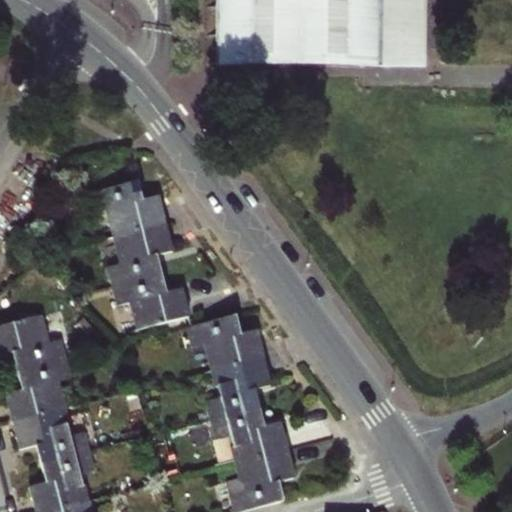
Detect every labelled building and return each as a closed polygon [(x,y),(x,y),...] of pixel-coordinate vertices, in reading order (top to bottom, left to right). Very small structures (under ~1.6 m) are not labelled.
[(221,0),(220,58),(238,58),(238,65),(365,66),(365,51),(420,52),(420,0),(221,0)] [(419,67),(420,52),(365,51),(365,66),(419,67)] [(165,253),(150,198),(138,201),(132,182),(88,194),(93,213),(103,211),(118,265),(107,268),(118,307),(130,304),(137,330),(184,318),(176,291),(163,294),(152,256),(165,253)] [(265,387),(249,333),(236,336),(231,319),(184,330),(190,349),(202,346),(217,400),(204,403),(215,442),(227,438),(240,480),(226,484),(234,511),(245,511),(283,503),(277,484),(291,480),(277,425),(262,429),(252,391),(265,387)] [(86,511),(78,478),(91,474),(81,436),(68,440),(54,388),(67,384),(56,344),(43,348),(36,321),(0,330),(0,358),(9,356),(19,396),(4,400),(19,452),(33,449),(43,485),(29,489),(35,511),(86,511)]
